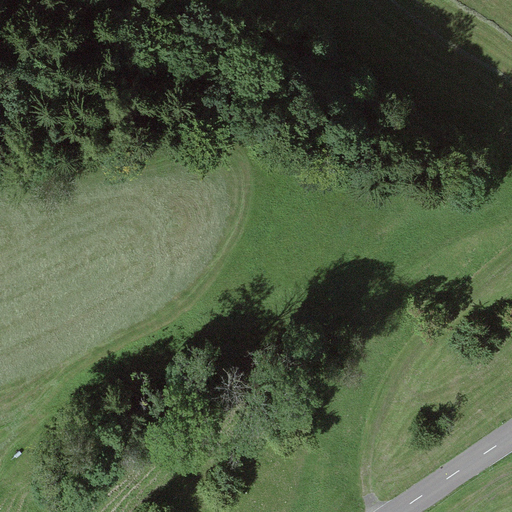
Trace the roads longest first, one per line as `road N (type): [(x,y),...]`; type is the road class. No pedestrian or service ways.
road 1 (track): [(511,202),(342,300),(0,435)]
road 2 (track): [(381,511),(368,479),(383,401),(453,302),(511,254)]
road 3 (tertiary): [(398,511),(511,435)]
